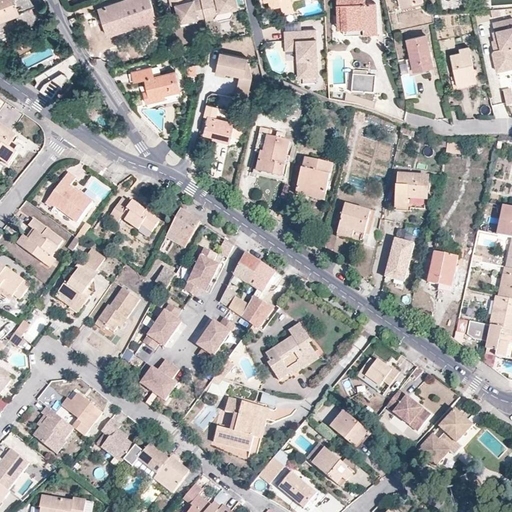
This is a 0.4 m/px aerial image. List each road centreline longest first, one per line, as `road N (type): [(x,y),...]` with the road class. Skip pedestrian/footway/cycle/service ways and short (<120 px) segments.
road 1 (residential): [(511,402),(162,172)]
road 2 (residential): [(0,431),(43,376),(74,368),(173,430),(230,484),(279,511)]
road 3 (residential): [(162,172),(52,0)]
